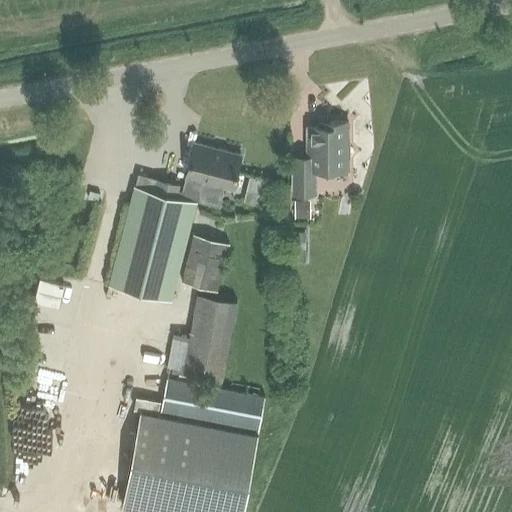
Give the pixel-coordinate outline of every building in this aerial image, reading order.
[(308,157),(293,157),(294,193),(315,192),(315,168),(348,168),(348,157),(354,151),(348,145),(348,122),(320,122),(320,126),(308,126),(308,157)] [(241,154),(195,142),(182,191),(181,197),(196,201),(197,197),(213,201),(217,185),(232,188),(241,154)] [(252,188),(261,191),(264,181),(254,178),(252,188)] [(196,201),(181,197),(182,191),(156,184),(154,190),(134,185),(108,284),(172,300),(197,201),(196,201)] [(309,200),(295,200),(295,218),(309,218),(309,200)] [(199,229),(187,277),(224,286),(236,239),(199,229)] [(291,260),(305,259),(305,230),(291,230),(291,260)] [(64,284),(39,278),(33,301),(59,307),(64,284)] [(140,297),(119,406),(139,409),(257,432),(278,323),(140,297)] [(242,511),(257,432),(139,409),(121,504),(138,507),(136,511),(242,511)]
